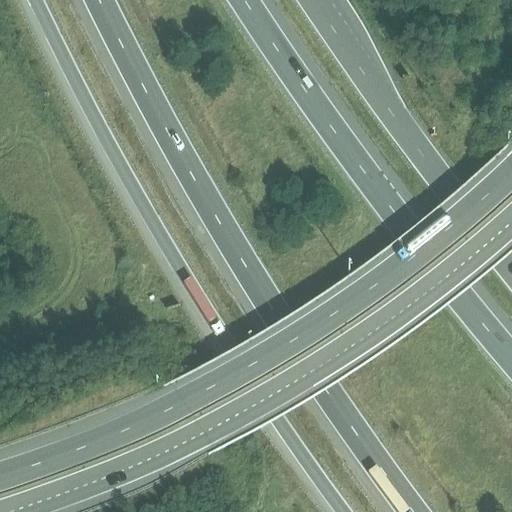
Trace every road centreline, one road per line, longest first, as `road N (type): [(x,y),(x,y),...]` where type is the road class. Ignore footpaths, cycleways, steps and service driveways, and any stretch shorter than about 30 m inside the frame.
road 1 (motorway): [(29,0),(171,274),(345,511)]
road 2 (motorway): [(98,0),(240,263),(411,511)]
road 3 (primary): [(511,179),(389,281),(258,368),(94,450),(0,483)]
road 4 (primary): [(5,511),(142,460),(275,391),(402,308),(511,217)]
road 5 (motorway): [(511,364),(402,228),(241,0)]
road 6 (motorway): [(511,271),(313,0)]
